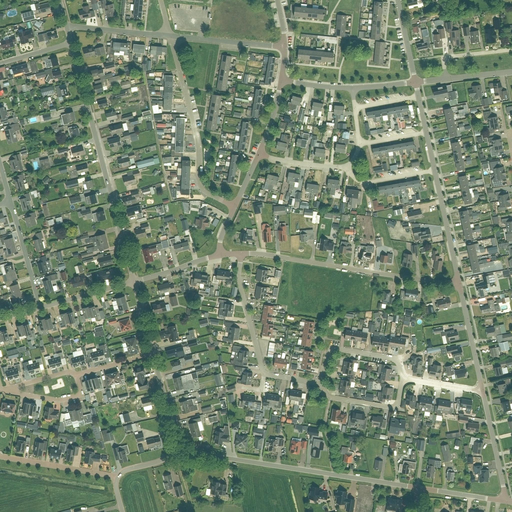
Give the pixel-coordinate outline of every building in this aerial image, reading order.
[(98,2),(98,5),(99,9),(102,8),(105,8),(107,17),(115,15),(113,4),(107,6),(105,0),(98,2)] [(249,1),(244,0),(230,0),(225,2),(223,2),(222,0),(220,0),(220,2),(222,2),(220,3),(219,7),(224,9),(225,8),(227,9),(230,8),(231,4),(233,4),(234,8),(238,9),(247,6),(249,1)] [(49,5),(48,3),(39,5),(39,3),(34,5),(36,11),(40,10),(41,13),(50,11),(49,9),(50,9),(49,5)] [(127,9),(126,13),(133,14),(134,4),(133,4),(132,10),(127,9)] [(82,19),(91,17),(91,18),(95,17),(94,11),(90,12),(88,6),(83,7),(84,11),(80,12),(80,13),(81,18),(81,17),(82,19)] [(317,19),(323,19),(323,16),(326,16),(327,10),(324,10),(318,9),(317,19)] [(34,11),(22,14),(24,22),(36,19),(35,15),(34,11)] [(347,16),(337,15),(337,22),(346,23),(347,16)] [(36,21),(32,22),(32,23),(34,25),(33,26),(40,30),(41,29),(39,28),(41,24),(42,22),(40,20),(39,22),(37,21),(36,22),(36,21)] [(452,46),(460,45),(459,38),(460,38),(459,30),(453,31),(452,22),(445,23),(446,32),(450,32),(451,37),(452,46)] [(462,28),(463,35),(470,34),(470,38),(470,43),(479,42),(478,35),(479,35),(478,31),(470,32),(469,27),(462,28)] [(495,41),(493,27),(484,29),(487,42),(495,41)] [(335,36),(344,37),(345,30),(336,29),(335,36)] [(438,34),(433,35),(435,47),(442,47),(441,36),(445,36),(444,29),(437,30),(438,34)] [(26,43),(29,42),(28,39),(34,37),(32,30),(26,32),(25,31),(19,33),(20,37),(16,38),(18,41),(21,40),(22,44),(23,44),(25,44),(26,43)] [(58,38),(56,31),(47,33),(36,36),(38,43),(44,41),(45,41),(49,40),(58,38)] [(13,42),(16,41),(14,36),(11,37),(12,38),(1,42),(1,40),(0,40),(0,46),(2,46),(3,49),(7,47),(8,48),(14,46),(13,42)] [(424,43),(417,44),(418,51),(428,48),(431,47),(428,36),(422,37),(424,43)] [(114,42),(113,46),(110,46),(110,54),(114,54),(114,52),(120,53),(120,50),(121,43),(114,42)] [(385,42),(376,42),(375,49),(384,50),(385,42)] [(127,50),(127,44),(121,43),(120,50),(123,50),(124,50),(124,54),(124,55),(127,55),(127,58),(129,59),(129,54),(130,50),(127,50)] [(104,46),(96,49),(93,50),(93,47),(87,48),(87,49),(83,50),(85,57),(95,55),(94,53),(96,53),(97,55),(98,56),(106,54),(104,46)] [(231,57),(222,55),(221,62),(230,64),(231,57)] [(375,55),(374,63),(383,64),(384,56),(375,55)] [(268,64),(274,65),(275,58),(269,57),(265,56),(263,64),(268,64)] [(48,60),(44,61),(46,69),(50,68),(50,67),(53,66),(53,67),(59,65),(57,58),(51,59),(51,60),(48,60)] [(35,61),(30,62),(33,73),(38,72),(38,70),(38,69),(37,64),(35,64),(35,61)] [(229,71),(230,64),(221,62),(220,69),(229,71)] [(27,64),(13,68),(12,68),(14,74),(25,71),(26,73),(29,72),(27,64)] [(229,71),(220,69),(219,76),(228,77),(229,71)] [(61,71),(53,73),(48,74),(45,81),(49,83),(50,80),(51,80),(62,77),(61,71)] [(37,79),(46,77),(45,72),(35,74),(33,75),(34,80),(37,79)] [(218,83),(227,84),(228,77),(219,76),(218,83)] [(260,84),(265,85),(265,84),(271,85),(272,78),(266,77),(266,78),(265,83),(260,82),(260,84)] [(96,93),(104,91),(103,87),(107,86),(105,79),(100,81),(101,85),(94,87),(96,93)] [(129,81),(122,82),(122,83),(121,83),(122,89),(131,87),(130,81),(129,81)] [(226,91),(227,84),(218,83),(216,90),(226,91)] [(490,89),(494,88),(495,96),(502,94),(502,99),(507,98),(506,91),(502,92),(500,83),(493,84),(492,83),(489,84),(489,85),(489,88),(490,89)] [(62,96),(68,95),(66,87),(60,88),(60,85),(56,86),(58,97),(62,96)] [(480,85),(472,87),(473,90),(469,91),(470,97),(474,96),(474,98),(481,97),(480,91),(481,91),(480,85)] [(50,87),(41,89),(43,96),(52,94),(55,93),(53,86),(50,87)] [(433,89),(434,95),(447,92),(445,86),(433,89)] [(261,97),(262,90),(256,89),(255,94),(251,94),(250,96),(255,97),(255,96),(261,97)] [(116,99),(127,97),(127,96),(125,90),(115,92),(116,99)] [(457,99),(455,91),(449,92),(450,100),(457,99)] [(221,96),(212,95),(211,102),(220,103),(221,96)] [(289,102),(287,109),(293,111),(294,110),(297,97),(293,96),(292,96),(291,99),(292,99),(291,100),(292,100),(291,103),(289,102)] [(297,97),(294,110),(296,110),(297,105),(300,106),(302,98),(297,97)] [(100,108),(108,106),(106,99),(99,102),(99,103),(98,103),(99,107),(100,107),(100,108)] [(219,110),(220,103),(211,102),(210,108),(219,110)] [(409,111),(408,105),(401,106),(402,112),(403,112),(408,111),(408,116),(411,116),(410,111),(409,111)] [(460,110),(456,111),(457,114),(461,113),(468,112),(466,105),(463,105),(464,109),(460,110)] [(402,112),(401,106),(394,108),(395,113),(396,113),(401,112),(402,117),(404,117),(403,112),(402,112)] [(219,110),(210,108),(209,115),(218,117),(219,110)] [(388,115),(390,115),(394,114),(395,119),(396,118),(397,118),(396,113),(395,113),(394,108),(387,109),(388,115)] [(451,108),(444,110),(445,117),(454,115),(454,112),(452,113),(451,108)] [(382,116),(383,116),(387,115),(388,120),(390,119),(390,115),(388,115),(387,109),(381,110),(382,116)] [(251,117),(258,118),(259,111),(253,110),(253,111),(250,111),(250,115),(247,114),(247,117),(251,118),(251,117)] [(383,121),(383,116),(382,116),(381,110),(374,111),(375,117),(376,117),(380,116),(381,121),(383,121)] [(117,122),(123,121),(134,118),(132,114),(123,116),(124,117),(122,117),(121,114),(116,115),(115,111),(106,114),(108,121),(116,119),(117,122)] [(374,111),(366,113),(368,119),(373,118),(374,122),(377,122),(376,117),(375,117),(374,111)] [(491,118),(490,115),(489,111),(483,112),(485,121),(488,121),(489,124),(498,123),(497,117),(491,118)] [(69,122),(75,120),(73,112),(66,114),(61,115),(64,125),(69,124),(69,122)] [(179,115),(172,114),(172,118),(174,118),(177,118),(176,121),(174,121),(172,121),(172,123),(184,124),(185,118),(179,118),(179,115)] [(208,122),(217,124),(218,117),(209,115),(208,122)] [(454,122),(453,117),(455,117),(454,115),(445,117),(447,123),(454,122)] [(142,117),(130,120),(131,125),(139,123),(139,121),(143,120),(142,117)] [(206,129),(215,131),(217,124),(208,122),(206,129)] [(248,130),(249,123),(243,122),(242,127),(237,126),(237,129),(242,130),(242,129),(248,130)] [(457,126),(455,126),(454,122),(447,123),(448,130),(457,128),(457,126)] [(15,131),(18,130),(16,123),(8,126),(9,129),(6,130),(8,139),(7,139),(8,144),(17,141),(15,131)] [(498,123),(489,124),(490,130),(487,131),(487,134),(493,133),(493,130),(499,129),(498,123)] [(122,124),(110,127),(111,134),(124,131),(122,124)] [(71,127),(69,128),(68,128),(71,139),(72,140),(76,139),(76,137),(78,137),(78,136),(80,135),(77,128),(72,129),(71,127)] [(457,135),(456,131),(458,130),(457,128),(448,130),(450,137),(457,135)] [(309,134),(303,133),(303,134),(301,147),(305,148),(307,141),(308,141),(309,134)] [(282,134),(282,137),(280,142),(278,141),(276,149),(280,150),(284,135),(282,134)] [(284,135),(280,150),(285,151),(287,144),(288,144),(290,136),(284,135)] [(240,143),(246,144),(247,137),(241,136),(240,137),(240,141),(235,140),(235,143),(239,144),(240,143)] [(492,143),(493,147),(502,145),(501,139),(495,140),(494,137),(488,138),(489,143),(492,143)] [(110,142),(109,142),(110,146),(111,146),(111,147),(118,146),(118,147),(121,146),(119,138),(109,140),(110,142)] [(415,147),(414,141),(407,143),(408,149),(409,148),(413,148),(414,153),(417,152),(416,147),(415,147)] [(458,142),(451,144),(453,150),(460,149),(459,146),(458,142)] [(233,150),(238,151),(238,150),(244,151),(246,144),(240,143),(239,144),(239,148),(234,147),(233,150)] [(408,149),(407,143),(400,144),(401,150),(402,150),(406,149),(407,154),(410,153),(409,148),(408,149)] [(394,151),(395,151),(399,150),(400,155),(403,155),(402,150),(401,150),(400,144),(393,145),(394,151)] [(396,156),(395,151),(394,151),(393,145),(386,146),(387,152),(388,152),(389,156),(393,155),(393,156),(396,156)] [(503,151),(502,145),(493,147),(490,147),(491,151),(490,151),(491,156),(497,155),(497,152),(503,151)] [(389,156),(388,152),(387,152),(386,146),(379,148),(380,154),(381,154),(386,153),(386,158),(389,157),(389,156)] [(71,150),(73,156),(74,159),(79,158),(79,157),(79,155),(84,154),(83,147),(71,150)] [(379,159),(382,158),(381,154),(380,154),(379,148),(372,149),(373,155),(379,154),(379,159)] [(460,149),(453,150),(454,157),(461,156),(460,149)] [(120,168),(131,165),(129,159),(135,158),(134,153),(128,154),(129,157),(118,160),(120,168)] [(12,156),(13,160),(10,161),(13,171),(19,169),(20,171),(23,170),(20,160),(21,160),(19,154),(12,156)] [(237,163),(238,156),(233,155),(232,160),(227,159),(226,162),(231,163),(231,162),(237,163)] [(172,166),(172,156),(163,158),(165,165),(172,166)] [(461,156),(454,157),(456,164),(463,162),(462,160),(461,156)] [(137,162),(139,169),(160,163),(158,158),(153,159),(153,158),(137,162)] [(494,174),(504,173),(503,167),(498,168),(497,167),(496,162),(498,162),(498,161),(489,163),(491,170),(493,172),(494,171),(494,174)] [(463,162),(456,164),(457,171),(464,169),(463,165),(463,162)] [(88,171),(87,165),(80,167),(78,168),(79,173),(81,172),(81,173),(88,171)] [(125,186),(136,183),(134,177),(140,175),(138,171),(133,172),(133,175),(123,178),(125,186)] [(495,177),(491,180),(492,187),(501,186),(500,180),(500,179),(506,178),(504,173),(494,174),(495,177)] [(24,184),(22,179),(24,179),(22,174),(16,176),(17,179),(14,180),(17,191),(29,188),(27,183),(24,184)] [(299,183),(300,175),(295,174),(291,188),(294,189),(295,182),(299,183)] [(223,183),(228,184),(228,183),(234,184),(235,177),(229,176),(229,177),(228,181),(223,180),(223,183)] [(277,185),(279,177),(273,176),(270,189),(272,189),(273,184),(277,185)] [(465,176),(459,177),(460,184),(469,182),(468,180),(466,180),(465,176)] [(67,189),(80,186),(78,179),(66,182),(67,189)] [(93,187),(91,180),(86,182),(85,180),(82,181),(83,185),(86,184),(88,189),(93,187)] [(421,185),(420,180),(413,181),(414,187),(415,187),(419,186),(420,191),(423,190),(422,185),(421,185)] [(407,188),(408,188),(412,187),(413,192),(416,192),(415,187),(414,187),(413,181),(406,182),(407,188)] [(400,189),(401,189),(405,188),(406,193),(409,193),(408,188),(407,188),(406,182),(399,184),(400,189)] [(468,189),(467,185),(469,184),(469,182),(460,184),(462,191),(468,189)] [(393,191),(394,190),(398,190),(399,195),(402,194),(401,189),(400,189),(399,184),(392,185),(393,191)] [(386,192),(387,192),(392,191),(392,196),(395,195),(394,190),(393,191),(392,185),(385,186),(386,192)] [(385,186),(378,187),(379,193),(385,192),(386,197),(388,197),(387,192),(386,192),(385,186)] [(150,188),(142,190),(144,196),(152,194),(150,188)] [(177,191),(181,191),(181,194),(189,195),(189,189),(177,189),(170,188),(172,197),(176,198),(177,191)] [(471,193),(469,193),(468,189),(462,191),(463,197),(472,195),(471,193)] [(351,206),(351,208),(355,208),(356,200),(361,201),(362,192),(359,191),(353,190),(351,203),(351,206)] [(125,206),(136,203),(134,198),(139,196),(137,191),(131,193),(132,196),(129,197),(129,198),(124,199),(125,206)] [(498,196),(499,201),(509,200),(508,194),(503,195),(502,194),(502,191),(495,193),(496,196),(498,196)] [(23,211),(31,209),(29,201),(31,201),(29,193),(23,195),(24,198),(20,200),(23,211)] [(256,196),(256,199),(264,201),(266,202),(268,193),(266,193),(264,198),(256,196)] [(90,196),(90,195),(85,196),(87,205),(95,203),(96,204),(99,203),(98,198),(97,198),(95,194),(90,196)] [(463,197),(464,204),(471,203),(470,198),(472,198),(472,195),(463,197)] [(509,200),(499,201),(500,207),(498,208),(498,211),(505,210),(504,207),(505,206),(510,205),(509,200)] [(190,203),(182,202),(185,213),(189,213),(190,203)] [(136,218),(142,217),(139,205),(126,209),(128,215),(133,214),(133,215),(135,214),(136,218)] [(274,214),(286,213),(285,206),(274,206),(274,214)] [(82,216),(92,214),(91,208),(81,211),(82,216)] [(466,211),(460,212),(461,219),(468,217),(473,216),(477,215),(476,212),(472,213),(471,209),(466,211)] [(95,222),(106,219),(103,210),(92,213),(95,222)] [(34,217),(36,217),(35,212),(28,214),(29,217),(25,218),(27,227),(36,224),(34,217)] [(4,218),(3,213),(0,213),(0,223),(3,222),(4,225),(6,225),(9,224),(7,217),(4,218)] [(62,215),(63,217),(49,220),(50,225),(70,220),(68,213),(62,215)] [(312,214),(311,222),(318,222),(319,215),(312,214)] [(468,217),(461,219),(463,226),(469,224),(468,217)] [(205,226),(208,226),(209,220),(206,219),(201,218),(201,219),(196,219),(195,225),(199,226),(199,228),(204,229),(205,226)] [(511,221),(510,221),(509,218),(501,219),(502,224),(506,225),(507,228),(511,227),(511,221)] [(183,231),(190,229),(187,220),(181,221),(183,231)] [(142,229),(135,231),(137,238),(146,236),(145,229),(149,228),(148,224),(141,226),(142,229)] [(469,224),(463,226),(464,232),(471,231),(470,229),(469,224)] [(280,231),(278,231),(279,241),(286,240),(286,235),(288,235),(288,226),(285,226),(280,227),(280,231)] [(263,232),(263,242),(271,241),(270,236),(273,236),(273,231),(270,231),(270,227),(264,228),(265,232),(263,232)] [(414,236),(419,235),(420,240),(431,237),(429,230),(420,232),(419,229),(413,230),(414,236)] [(240,240),(246,241),(246,240),(252,241),(252,236),(253,230),(247,230),(247,234),(241,233),(240,240)] [(307,230),(300,230),(300,234),(301,242),(307,241),(307,240),(312,239),(314,239),(313,230),(307,230)] [(471,231),(464,232),(466,239),(472,238),(471,233),(476,232),(476,230),(471,231)] [(43,238),(41,232),(36,234),(37,239),(33,240),(36,251),(44,249),(41,238),(43,238)] [(86,244),(93,242),(94,244),(98,243),(107,241),(105,234),(89,238),(88,235),(80,237),(81,241),(85,240),(86,244)] [(2,245),(5,244),(6,247),(15,245),(13,238),(8,239),(7,236),(0,238),(2,245)] [(185,238),(186,242),(181,244),(183,250),(190,248),(188,242),(191,242),(190,237),(185,238)] [(375,238),(377,247),(382,246),(386,245),(386,242),(384,243),(383,237),(375,238)] [(176,252),(183,250),(181,244),(180,241),(176,242),(175,239),(170,240),(172,247),(174,246),(176,252)] [(317,243),(317,249),(320,249),(319,250),(327,251),(327,250),(333,251),(334,242),(328,241),(328,240),(321,239),(320,244),(317,243)] [(92,252),(109,248),(107,241),(98,243),(94,244),(94,247),(87,249),(88,252),(85,253),(85,257),(93,255),(92,252)] [(339,253),(346,254),(346,252),(351,253),(352,249),(351,249),(352,246),(349,246),(348,247),(347,247),(347,246),(348,243),(341,242),(341,245),(340,245),(339,253)] [(145,261),(153,259),(152,256),(153,254),(158,253),(157,250),(163,249),(161,243),(145,247),(146,251),(143,251),(145,261)] [(474,244),(467,246),(468,253),(477,251),(480,250),(479,246),(479,247),(478,243),(474,244)] [(13,253),(16,252),(15,245),(6,247),(7,250),(4,251),(6,258),(14,255),(13,253)] [(357,245),(356,251),(360,251),(359,258),(365,260),(366,258),(370,259),(372,252),(373,252),(374,247),(367,246),(357,245)] [(442,266),(442,261),(439,261),(440,256),(436,256),(437,252),(434,251),(432,260),(436,260),(434,269),(442,270),(442,266)] [(477,258),(476,253),(478,253),(477,251),(468,253),(470,259),(477,258)] [(380,262),(387,263),(387,262),(392,263),(393,254),(388,253),(387,256),(381,255),(380,262)] [(402,266),(411,267),(412,258),(412,255),(404,254),(402,266)] [(111,255),(98,258),(98,259),(100,266),(113,263),(111,255)] [(41,262),(38,263),(41,274),(48,271),(53,270),(50,260),(47,261),(45,256),(39,258),(41,262)] [(480,262),(478,262),(477,258),(470,259),(471,266),(480,264),(480,262)] [(2,272),(5,271),(6,274),(15,272),(13,265),(8,266),(7,263),(0,265),(2,272)] [(471,266),(473,273),(480,271),(479,267),(481,266),(480,264),(471,266)] [(115,276),(113,269),(103,272),(103,271),(98,272),(100,278),(104,277),(104,280),(109,279),(108,278),(115,276)] [(218,283),(218,280),(222,280),(224,271),(218,270),(217,276),(214,276),(213,282),(218,283)] [(222,280),(226,281),(226,284),(231,285),(232,279),(229,278),(230,272),(224,271),(222,280)] [(3,275),(5,282),(5,285),(12,283),(12,280),(16,279),(15,272),(6,274),(3,275)] [(196,286),(196,283),(200,283),(202,274),(195,273),(194,279),(192,279),(190,285),(196,286)] [(56,274),(48,276),(45,277),(47,280),(43,281),(46,293),(53,291),(51,281),(58,279),(56,274)] [(200,283),(204,284),(203,288),(209,288),(210,282),(207,281),(208,275),(202,274),(200,283)] [(487,288),(486,284),(495,282),(493,274),(482,277),(483,282),(479,283),(480,283),(475,284),(477,291),(487,288)] [(75,277),(75,279),(68,281),(69,284),(72,283),(73,288),(84,284),(83,281),(86,280),(84,275),(75,277)] [(269,280),(266,279),(267,276),(257,275),(256,281),(265,282),(265,283),(269,283),(269,280)] [(18,284),(13,285),(12,283),(5,285),(6,287),(9,287),(11,293),(20,291),(18,284)] [(175,291),(173,285),(170,285),(169,283),(158,286),(160,294),(169,291),(169,293),(175,291)] [(406,291),(401,291),(400,298),(405,298),(405,296),(417,298),(418,290),(406,289),(406,291)] [(11,304),(12,304),(13,306),(20,304),(19,299),(22,298),(20,291),(11,293),(12,296),(11,297),(9,297),(10,301),(11,304)] [(383,291),(382,300),(389,301),(388,304),(393,305),(394,299),(390,299),(391,293),(383,291)] [(268,297),(265,296),(266,294),(256,292),(255,298),(264,299),(264,300),(268,300),(268,297)] [(125,296),(113,299),(114,301),(116,301),(117,305),(127,302),(125,296)] [(176,296),(170,297),(172,306),(178,304),(176,296)] [(437,302),(437,304),(436,304),(436,307),(438,307),(439,309),(450,306),(450,305),(451,304),(450,300),(449,300),(449,299),(437,302)] [(219,303),(224,304),(223,310),(233,311),(234,305),(227,304),(228,301),(219,300),(219,303)] [(485,307),(481,308),(482,314),(490,312),(490,313),(500,311),(499,305),(494,306),(493,300),(487,301),(488,305),(485,306),(485,307)] [(123,310),(128,309),(127,302),(117,305),(118,309),(116,310),(118,315),(124,314),(123,310)] [(167,312),(165,303),(153,306),(154,313),(160,312),(160,313),(167,312)] [(96,321),(101,319),(99,312),(96,313),(95,306),(92,307),(91,306),(88,307),(91,318),(95,317),(96,321)] [(91,318),(88,307),(82,308),(83,310),(84,315),(81,316),(82,322),(86,321),(85,318),(91,317),(91,318)] [(225,316),(232,317),(233,311),(223,310),(220,309),(218,318),(225,319),(225,316)] [(74,326),(79,324),(77,318),(74,319),(73,312),(70,313),(70,312),(66,313),(69,324),(73,323),(74,326)] [(452,312),(441,314),(441,313),(434,314),(435,319),(441,317),(442,322),(454,319),(452,312)] [(69,324),(66,313),(61,314),(61,316),(62,321),(59,322),(61,328),(66,327),(66,324),(69,323),(69,324)] [(52,332),(57,330),(56,324),(53,325),(51,318),(48,319),(48,318),(45,319),(48,329),(51,329),(52,332)] [(47,330),(48,329),(45,319),(39,320),(39,322),(41,327),(38,328),(39,334),(42,333),(41,330),(47,329),(47,330)] [(129,319),(119,321),(122,332),(132,329),(129,319)] [(305,320),(302,319),(301,322),(305,322),(304,326),(304,327),(313,328),(314,322),(305,321),(305,320)] [(225,332),(229,333),(239,334),(240,328),(233,327),(234,324),(225,322),(224,326),(226,326),(225,332)] [(273,325),(270,324),(264,323),(263,329),(272,331),(272,332),(275,332),(276,330),(273,329),(273,325)] [(32,337),(35,336),(34,330),(31,331),(29,324),(26,325),(26,324),(23,325),(26,335),(29,335),(30,338),(32,337)] [(25,336),(26,335),(23,325),(17,326),(17,328),(19,333),(16,334),(17,340),(20,339),(20,336),(25,335),(25,336)] [(303,333),(312,334),(313,328),(304,327),(304,326),(301,325),(300,328),(304,328),(303,332),(303,333)] [(485,329),(487,337),(496,335),(501,334),(499,325),(494,327),(485,329)] [(162,338),(170,336),(171,342),(179,340),(176,326),(165,328),(166,331),(160,332),(162,338)] [(271,338),(274,338),(275,336),(272,335),(272,332),(272,331),(263,329),(262,335),(271,337),(271,338)] [(4,330),(1,331),(4,341),(7,341),(8,344),(13,342),(12,336),(9,337),(7,330),(4,331),(4,330)] [(445,335),(447,343),(449,342),(449,341),(459,339),(457,333),(456,333),(456,332),(454,333),(454,330),(441,333),(442,336),(445,335)] [(311,340),(312,334),(303,333),(303,332),(300,331),(299,334),(303,334),(302,338),(302,339),(311,340)] [(511,332),(502,335),(504,341),(511,339),(511,332)] [(229,333),(228,339),(223,338),(223,341),(231,342),(231,339),(238,340),(239,334),(229,333)] [(127,347),(137,344),(135,338),(131,339),(130,336),(121,338),(123,343),(126,343),(127,347)] [(301,345),(310,346),(311,340),(302,339),(302,338),(299,337),(298,340),(302,340),(301,345)] [(399,347),(399,348),(404,349),(405,343),(408,344),(409,338),(406,337),(406,340),(400,339),(399,347)] [(497,355),(500,355),(499,351),(509,349),(508,341),(499,343),(499,347),(495,348),(495,347),(490,349),(492,357),(497,355)] [(139,350),(137,344),(127,347),(128,351),(125,352),(127,357),(135,355),(135,352),(139,350)] [(103,352),(106,352),(104,345),(99,346),(100,350),(97,351),(99,361),(105,359),(103,352)] [(232,352),(239,353),(238,356),(248,357),(249,351),(242,350),(243,347),(233,346),(232,352)] [(454,357),(455,360),(456,361),(459,360),(460,359),(459,356),(463,355),(461,348),(457,349),(456,346),(447,348),(448,354),(452,353),(453,358),(454,357)] [(175,354),(176,356),(183,354),(182,350),(183,349),(182,347),(174,349),(174,348),(166,350),(168,356),(175,354)] [(97,351),(94,352),(93,349),(90,350),(86,351),(88,357),(92,356),(94,362),(99,361),(97,351)] [(312,358),(313,352),(304,350),(304,349),(301,349),(300,351),(304,352),(303,355),(303,356),(312,358)] [(84,358),(87,357),(86,351),(82,352),(83,355),(77,356),(80,366),(86,364),(84,358)] [(61,359),(64,358),(62,352),(57,354),(58,357),(54,358),(57,367),(63,366),(61,359)] [(80,366),(77,356),(74,357),(73,354),(68,356),(69,362),(72,361),(74,368),(80,366)] [(172,363),(173,370),(182,367),(181,366),(186,365),(186,363),(193,361),(192,355),(179,359),(180,361),(172,363)] [(240,362),(247,363),(248,357),(238,356),(234,355),(233,361),(231,360),(230,364),(239,365),(240,362)] [(303,356),(303,355),(300,355),(299,357),(303,358),(302,361),(302,362),(311,364),(312,358),(303,356)] [(57,367),(54,358),(51,359),(50,356),(44,357),(46,363),(49,362),(51,369),(57,367)] [(280,368),(286,369),(287,360),(288,360),(289,357),(286,356),(286,359),(281,359),(280,368)] [(414,364),(412,372),(420,373),(422,361),(417,360),(418,357),(412,356),(410,364),(414,364)] [(40,365),(43,364),(41,358),(36,360),(36,363),(33,364),(36,373),(41,372),(40,365)] [(350,362),(344,361),(343,367),(353,369),(354,363),(356,363),(357,360),(350,359),(350,362)] [(33,364),(30,364),(29,361),(23,363),(24,369),(28,368),(30,375),(36,373),(33,364)] [(301,368),(310,370),(311,364),(302,362),(302,361),(299,361),(298,363),(302,364),(301,368)] [(15,368),(12,369),(14,379),(20,378),(18,371),(21,370),(20,364),(14,365),(15,368)] [(378,373),(381,373),(391,375),(392,369),(386,368),(387,365),(377,364),(376,367),(379,367),(378,373)] [(505,368),(505,364),(500,365),(500,367),(494,368),(496,376),(503,374),(501,368),(505,368)] [(439,377),(440,370),(441,366),(434,365),(433,367),(430,367),(429,375),(439,377)] [(445,367),(447,376),(456,374),(457,378),(467,376),(465,368),(453,371),(452,365),(445,367)] [(14,379),(12,369),(8,370),(7,366),(2,368),(4,375),(7,374),(8,381),(14,379)] [(138,379),(144,377),(143,374),(145,373),(143,366),(134,369),(136,376),(137,376),(138,379)] [(242,368),(235,367),(235,370),(240,371),(239,374),(242,375),(242,378),(252,379),(252,373),(242,371),(242,368)] [(355,372),(353,371),(353,369),(343,367),(342,373),(348,374),(348,377),(354,378),(355,372)] [(120,385),(125,383),(123,375),(120,376),(118,371),(112,373),(115,383),(119,382),(120,385)] [(111,384),(115,383),(112,373),(105,375),(107,379),(104,380),(106,389),(112,387),(111,384)] [(390,381),(391,375),(381,373),(380,379),(378,378),(377,382),(384,383),(384,380),(390,381)] [(174,380),(175,384),(182,382),(187,381),(188,381),(193,380),(191,374),(174,378),(174,380)] [(99,383),(97,377),(91,379),(94,389),(97,388),(98,390),(104,389),(102,382),(99,383)] [(140,390),(149,387),(147,380),(145,381),(144,377),(138,379),(139,382),(138,383),(140,390)] [(347,381),(341,380),(340,385),(350,387),(351,381),(353,382),(354,379),(347,378),(347,381)] [(94,389),(91,379),(85,381),(87,386),(84,387),(85,394),(91,392),(90,390),(94,389)] [(500,394),(507,392),(506,387),(511,385),(509,379),(504,380),(504,384),(498,385),(500,394)] [(182,382),(175,384),(176,389),(177,389),(177,390),(183,388),(184,390),(195,387),(193,380),(188,381),(187,381),(182,382)] [(382,392),(392,394),(393,388),(387,387),(388,384),(381,383),(381,386),(383,387),(382,392)] [(345,395),(351,396),(352,396),(353,390),(350,390),(350,387),(340,385),(339,391),(345,392),(345,395)] [(291,405),(291,400),(295,401),(296,391),(290,390),(289,396),(286,396),(285,404),(291,405)] [(301,398),(302,392),(296,391),(295,401),(298,401),(298,405),(299,406),(303,406),(304,399),(301,398)] [(377,398),(379,398),(378,401),(385,402),(385,399),(391,400),(392,394),(382,392),(378,392),(377,398)] [(274,395),(268,394),(267,400),(264,400),(263,406),(272,407),(273,405),(272,404),(274,395)] [(249,396),(244,395),(242,401),(239,401),(238,407),(244,408),(244,405),(248,406),(249,396)] [(273,405),(276,405),(275,408),(280,409),(281,403),(278,402),(280,396),(274,395),(272,404),(273,405)] [(414,396),(407,395),(406,403),(408,406),(410,405),(412,405),(412,408),(415,408),(416,402),(413,402),(414,396)] [(248,406),(251,406),(251,409),(260,410),(261,403),(254,402),(255,397),(249,396),(248,406)] [(511,413),(510,404),(511,403),(511,396),(507,398),(508,401),(502,403),(504,411),(506,411),(507,414),(511,413)] [(156,404),(156,403),(154,397),(142,400),(144,407),(156,404)] [(426,398),(420,397),(419,403),(417,403),(416,409),(419,409),(419,406),(425,407),(426,398)] [(181,403),(180,403),(181,408),(188,406),(196,404),(198,404),(196,398),(192,399),(180,402),(181,403)] [(431,405),(432,399),(426,398),(425,407),(424,411),(432,413),(432,411),(433,411),(434,406),(431,405)] [(461,404),(458,404),(457,410),(460,410),(460,407),(466,408),(466,409),(466,412),(466,413),(469,414),(470,413),(472,401),(461,399),(461,404)] [(445,401),(439,400),(438,406),(435,406),(434,412),(437,412),(437,414),(442,415),(442,417),(443,410),(445,401)] [(450,408),(451,402),(445,401),(443,410),(446,411),(446,414),(451,415),(452,409),(450,408)] [(10,413),(10,412),(14,412),(16,405),(3,403),(1,410),(6,411),(6,412),(6,413),(7,414),(8,414),(9,414),(10,413)] [(19,415),(25,416),(26,413),(29,414),(29,415),(31,404),(25,403),(25,404),(24,409),(20,409),(19,415)] [(38,419),(39,413),(36,413),(37,406),(34,405),(34,404),(31,404),(29,415),(33,415),(32,418),(38,419)] [(181,408),(182,412),(183,412),(183,413),(198,409),(196,404),(188,406),(181,408)] [(46,407),(46,411),(45,412),(44,414),(45,415),(44,418),(52,419),(52,418),(58,419),(59,412),(53,411),(53,408),(46,407)] [(79,423),(75,409),(69,411),(69,412),(71,418),(65,419),(67,425),(78,422),(79,423)] [(85,424),(93,422),(91,413),(83,416),(81,409),(78,410),(78,409),(75,409),(79,423),(84,422),(85,424)] [(347,415),(340,413),(340,410),(333,409),(331,420),(341,421),(341,423),(345,423),(347,415)] [(354,426),(355,423),(357,423),(359,413),(353,412),(352,418),(349,418),(348,427),(351,427),(351,425),(354,426)] [(123,415),(125,422),(131,421),(129,413),(123,415)] [(357,423),(360,424),(359,427),(362,427),(362,429),(365,430),(367,421),(364,420),(365,414),(359,413),(357,423)] [(382,419),(383,417),(379,417),(379,418),(373,417),(372,424),(379,425),(378,427),(385,428),(386,420),(382,419)] [(200,435),(197,422),(201,421),(200,418),(192,420),(193,423),(189,424),(193,437),(200,435)] [(395,421),(395,424),(391,423),(389,432),(398,434),(399,430),(404,431),(405,421),(400,420),(400,422),(395,421)] [(467,430),(478,432),(479,424),(474,423),(474,424),(468,423),(467,430)] [(222,444),(222,441),(228,442),(229,435),(228,426),(224,426),(224,429),(220,428),(220,432),(216,431),(215,443),(216,444),(218,444),(219,443),(222,444)] [(137,442),(145,440),(143,433),(135,435),(137,442)] [(237,435),(235,446),(246,447),(248,437),(237,435)] [(27,437),(26,441),(18,440),(16,451),(24,452),(26,444),(29,444),(30,438),(27,437)] [(154,445),(161,444),(159,437),(153,439),(153,438),(146,440),(148,448),(155,446),(154,445)] [(284,439),(276,438),(276,440),(269,439),(269,443),(266,442),(266,446),(269,447),(268,451),(275,452),(276,444),(279,445),(279,446),(283,447),(284,439)] [(292,438),(290,452),(299,454),(300,447),(302,447),(302,448),(306,448),(307,441),(303,441),(303,442),(301,442),(296,441),(296,439),(292,438)] [(479,439),(471,438),(470,444),(474,444),(473,452),(480,453),(481,447),(482,447),(483,443),(479,442),(479,439)] [(42,456),(43,448),(46,449),(48,441),(44,440),(44,442),(36,441),(35,446),(34,446),(34,450),(34,454),(42,456)] [(311,456),(319,458),(320,450),(323,450),(324,443),(316,442),(315,448),(313,448),(311,456)] [(59,450),(51,449),(49,457),(60,459),(61,453),(64,453),(66,444),(60,443),(59,450)] [(448,444),(441,446),(444,462),(452,460),(448,444)] [(124,450),(125,455),(129,454),(127,445),(121,447),(121,446),(119,447),(119,448),(120,451),(124,450)] [(72,449),(68,449),(66,460),(73,461),(74,454),(78,455),(79,447),(73,446),(72,449)] [(119,447),(113,448),(116,460),(119,459),(120,462),(127,460),(125,455),(124,450),(120,451),(119,448),(119,447)] [(94,454),(95,452),(86,451),(85,463),(93,464),(93,461),(100,462),(101,456),(94,454)] [(351,463),(353,452),(347,451),(347,454),(345,454),(344,461),(351,463)] [(432,477),(433,477),(435,466),(435,467),(440,467),(441,462),(440,461),(429,459),(428,463),(429,463),(429,465),(428,465),(426,476),(427,476),(427,477),(432,477)] [(381,470),(383,461),(375,460),(374,469),(381,470)] [(398,464),(397,472),(402,472),(402,473),(408,474),(409,468),(415,469),(416,463),(407,462),(404,461),(403,464),(403,465),(398,464)] [(482,466),(474,466),(475,474),(479,473),(479,482),(488,481),(488,475),(489,475),(488,470),(482,470),(482,466)] [(172,481),(171,474),(164,476),(165,483),(164,483),(165,490),(173,488),(171,483),(171,484),(170,482),(172,481)] [(225,495),(227,485),(220,484),(220,483),(213,482),(212,486),(211,486),(211,489),(212,489),(212,494),(218,494),(218,493),(225,495)] [(174,487),(177,496),(184,495),(181,485),(174,487)] [(310,494),(309,494),(308,499),(318,500),(318,498),(326,499),(327,492),(319,491),(319,488),(311,487),(310,494)] [(337,497),(337,501),(337,503),(341,503),(345,504),(345,503),(347,504),(346,510),(352,511),(354,500),(348,499),(346,499),(347,492),(338,491),(338,493),(336,493),(335,497),(337,497)] [(402,511),(402,509),(403,506),(401,506),(401,505),(400,504),(401,504),(401,500),(388,498),(388,501),(387,501),(386,502),(386,505),(387,506),(387,509),(396,510),(395,511),(402,511)]
